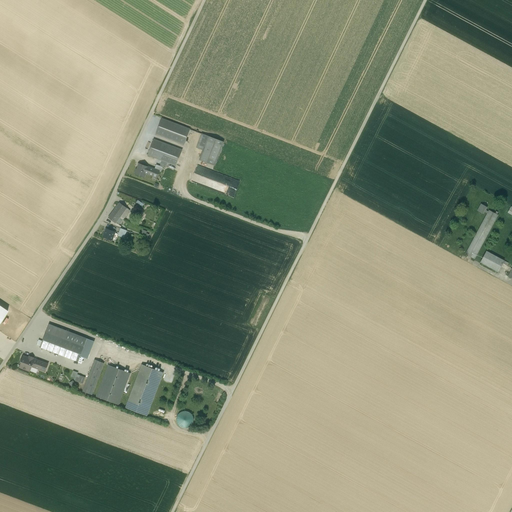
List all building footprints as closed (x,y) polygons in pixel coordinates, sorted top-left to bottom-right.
[(156,134),(184,145),(190,130),(162,119),(156,134)] [(203,151),(208,137),(202,134),(197,148),(203,151)] [(200,160),(215,166),(223,142),(208,137),(203,151),(200,160)] [(162,161),(168,163),(176,166),(182,151),(154,140),(148,155),(162,161)] [(154,169),(140,164),(137,170),(136,169),(134,174),(142,177),(143,173),(146,174),(152,176),(155,170),(154,169)] [(234,197),(240,180),(209,170),(207,177),(194,173),(191,182),(234,197)] [(145,202),(136,198),(135,201),(142,204),(140,208),(142,209),(145,202)] [(120,203),(108,217),(115,223),(120,218),(127,209),(120,203)] [(479,210),(484,213),(488,207),(482,204),(479,210)] [(130,211),(127,209),(120,218),(123,220),(130,211)] [(466,254),(475,259),(499,214),(490,209),(466,254)] [(115,233),(107,229),(104,237),(112,240),(115,233)] [(127,231),(121,229),(118,236),(124,238),(127,231)] [(487,251),(481,262),(498,272),(502,264),(504,260),(487,251)] [(87,339),(49,324),(41,347),(78,361),(80,356),(87,339)] [(94,341),(87,339),(80,356),(88,359),(94,341)] [(29,358),(23,356),(19,367),(30,371),(32,366),(40,369),(43,362),(37,360),(37,361),(33,360),(34,358),(30,356),(29,358)] [(104,363),(95,360),(83,391),(92,395),(104,363)] [(48,365),(43,362),(40,369),(46,372),(48,365)] [(130,373),(109,365),(97,396),(118,405),(130,373)] [(163,373),(142,365),(126,408),(147,416),(163,373)] [(85,377),(78,375),(75,381),(83,384),(85,377)] [(185,411),(184,411),(182,412),(180,413),(179,414),(178,415),(177,417),(177,419),(177,421),(177,423),(178,424),(179,426),(180,427),(182,428),(184,428),(186,428),(187,428),(189,427),(191,426),(192,425),(193,423),(193,422),(194,420),(193,418),(193,416),(192,415),(191,413),(189,412),(187,412),(185,411)]
